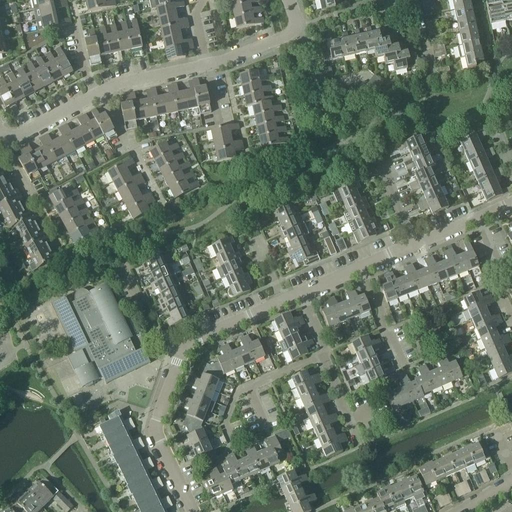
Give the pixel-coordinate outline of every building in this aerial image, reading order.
[(32,0),(35,10),(40,8),(67,2),(66,0),(32,0)] [(105,0),(93,0),(87,1),(89,12),(116,6),(115,1),(106,3),(105,0)] [(154,0),(157,9),(184,4),(183,0),(173,0),(174,0),(173,0),(154,0)] [(231,0),(233,8),(251,4),(260,2),(259,0),(231,0)] [(319,0),(322,11),(336,8),(335,3),(349,0),(348,0),(319,0)] [(452,0),(455,11),(463,9),(462,5),(471,3),(470,0),(452,0)] [(505,21),(500,0),(498,0),(486,3),(491,24),(505,21)] [(511,0),(500,0),(505,21),(511,19),(511,0)] [(35,10),(37,20),(43,19),(60,15),(59,10),(68,8),(68,7),(67,2),(40,8),(35,10)] [(455,11),(457,23),(466,21),(465,16),(473,14),(471,3),(462,5),(463,9),(455,11)] [(157,9),(159,20),(177,16),(176,10),(185,8),(184,4),(157,9)] [(233,8),(236,19),(253,15),(262,13),(261,7),(252,9),(251,4),(233,8)] [(457,23),(460,35),(468,33),(467,28),(476,26),(473,14),(465,16),(466,21),(457,23)] [(60,15),(43,19),(37,20),(39,31),(72,24),(71,19),(61,21),(60,15)] [(253,15),(236,19),(238,29),(265,23),(263,18),(254,20),(253,15)] [(159,20),(161,30),(188,24),(187,19),(178,21),(177,16),(159,20)] [(426,22),(428,29),(440,27),(438,20),(426,22)] [(134,31),(129,32),(132,50),(143,48),(137,21),(132,21),(134,31)] [(124,33),(118,34),(122,52),(132,50),(129,32),(127,23),(122,24),(124,33)] [(161,30),(164,40),(181,37),(180,30),(189,28),(188,24),(161,30)] [(113,35),(107,37),(111,54),(122,52),(118,34),(116,25),(111,26),(113,35)] [(460,35),(462,46),(471,44),(470,40),(478,38),(476,26),(467,28),(468,33),(460,35)] [(102,38),(97,39),(101,57),(111,54),(107,37),(105,27),(100,29),(102,38)] [(375,50),(379,49),(377,41),(382,40),(381,36),(380,32),(372,34),(371,27),(367,28),(368,34),(370,43),(365,44),(367,52),(375,50)] [(101,57),(97,39),(95,30),(90,31),(92,40),(86,41),(91,66),(102,64),(101,57)] [(356,55),(367,52),(365,44),(370,43),(368,34),(361,36),(359,30),(355,31),(356,37),(358,46),(354,47),(356,55)] [(344,57),(356,55),(354,47),(358,46),(356,37),(349,39),(347,33),(343,34),(344,40),(346,48),(342,49),(344,57)] [(164,40),(166,51),(193,45),(192,40),(182,42),(181,37),(164,40)] [(324,62),(344,57),(342,49),(346,48),(344,40),(333,42),(332,38),(326,40),(328,48),(322,49),(324,62)] [(377,58),(384,57),(388,56),(386,47),(392,46),(391,43),(390,43),(389,38),(382,40),(377,41),(379,49),(375,50),(377,58)] [(460,59),(465,58),(465,57),(473,55),(472,51),(481,50),(478,38),(470,40),(471,44),(462,46),(457,47),(460,59)] [(432,46),(433,52),(445,50),(443,43),(432,46)] [(193,45),(166,51),(168,61),(186,57),(185,52),(194,50),(193,45)] [(386,65),(394,63),(398,63),(396,54),(401,53),(400,49),(399,45),(392,46),(386,47),(388,56),(384,57),(386,65)] [(61,59),(55,61),(64,77),(73,72),(65,57),(62,51),(60,48),(56,50),(61,59)] [(465,57),(465,58),(467,69),(476,67),(475,63),(483,61),(481,50),(472,51),(473,55),(465,57)] [(398,63),(394,63),(396,72),(408,69),(407,67),(420,64),(417,52),(409,54),(408,51),(401,53),(396,54),(398,63)] [(51,64),(46,67),(54,82),(64,77),(55,61),(51,53),(47,55),(51,64)] [(41,69),(36,72),(45,88),(54,82),(46,67),(41,58),(37,61),(41,69)] [(32,74),(26,77),(35,93),(45,88),(36,72),(32,63),(27,66),(32,74)] [(7,65),(0,69),(0,74),(9,69),(7,65)] [(437,69),(438,75),(450,73),(449,67),(437,69)] [(22,79),(17,82),(25,98),(35,93),(26,77),(22,69),(17,71),(22,79)] [(13,84),(7,87),(16,103),(25,98),(17,82),(12,74),(11,71),(7,74),(13,84)] [(241,75),(243,86),(261,82),(270,81),(269,76),(259,78),(258,72),(241,75)] [(375,75),(371,80),(380,88),(384,82),(375,75)] [(0,106),(4,105),(6,108),(16,103),(7,87),(3,79),(2,79),(2,78),(0,79),(0,84),(0,85),(0,84),(0,106)] [(193,82),(199,108),(201,116),(212,113),(206,88),(201,89),(199,80),(193,82)] [(371,80),(368,84),(367,84),(373,89),(377,92),(380,88),(371,80)] [(364,81),(360,86),(366,91),(365,91),(369,94),(373,89),(367,84),(368,84),(364,81)] [(191,92),(184,93),(188,111),(199,108),(193,82),(189,83),(191,92)] [(243,86),(245,97),(263,93),(272,91),(271,86),(262,88),(261,82),(243,86)] [(356,83),(353,88),(352,88),(358,93),(362,96),(365,91),(366,91),(360,86),(356,83)] [(177,85),(172,86),(178,113),(188,111),(184,93),(179,94),(177,85)] [(349,85),(345,89),(345,90),(351,94),(350,95),(354,98),(358,93),(352,88),(353,88),(349,85)] [(170,96),(163,98),(167,115),(178,113),(172,86),(168,87),(170,96)] [(345,90),(345,89),(341,87),(337,92),(347,99),(350,95),(351,94),(345,90)] [(156,90),(151,91),(157,117),(167,115),(163,98),(158,99),(156,90)] [(149,101),(142,102),(146,120),(157,117),(151,91),(147,92),(149,101)] [(253,107),(271,103),(274,102),(273,97),(264,99),(263,93),(245,97),(248,108),(253,107)] [(135,94),(130,95),(135,122),(146,120),(142,102),(137,103),(135,94)] [(137,129),(135,122),(130,95),(125,96),(127,105),(121,106),(126,131),(137,129)] [(253,107),(255,117),(273,113),(282,111),(281,106),(272,108),(271,103),(253,107)] [(96,120),(104,136),(108,143),(117,138),(106,115),(101,118),(96,109),(91,112),(96,120)] [(255,117),(258,128),(275,124),(284,122),(283,117),(274,119),(273,113),(255,117)] [(86,115),(81,117),(94,142),(104,136),(96,120),(90,123),(86,115)] [(82,128),(76,131),(85,147),(94,142),(81,117),(77,119),(82,128)] [(258,128),(260,138),(278,134),(287,132),(286,128),(277,129),(275,124),(258,128)] [(67,125),(62,127),(75,152),(85,147),(76,131),(71,134),(67,125)] [(212,130),(214,141),(232,138),(230,132),(240,130),(239,125),(212,130)] [(63,138),(57,141),(66,157),(75,152),(62,127),(58,130),(63,138)] [(460,142),(464,153),(480,146),(478,140),(486,135),(485,131),(460,142)] [(278,134),(260,138),(262,149),(289,143),(288,138),(279,140),(278,134)] [(48,135),(43,138),(56,162),(66,157),(57,141),(52,144),(48,135)] [(408,148),(410,153),(426,147),(421,136),(397,147),(399,151),(408,148)] [(44,148),(38,151),(46,167),(56,162),(43,138),(39,140),(44,148)] [(214,141),(216,152),(243,146),(242,142),(233,144),(232,138),(214,141)] [(150,152),(155,162),(171,153),(179,149),(177,145),(169,149),(166,144),(150,152)] [(28,145),(24,147),(37,172),(46,167),(38,151),(33,154),(28,145)] [(243,146),(216,152),(219,163),(236,159),(235,153),(244,151),(243,146)] [(464,153),(469,163),(494,152),(492,148),(483,151),(480,146),(464,153)] [(37,172),(24,147),(20,150),(25,158),(19,161),(31,184),(41,178),(37,172)] [(404,164),(406,167),(430,156),(426,147),(410,153),(413,159),(404,164)] [(469,163),(473,173),(489,166),(487,160),(495,155),(494,152),(469,163)] [(155,162),(160,171),(176,163),(184,159),(182,154),(174,158),(171,153),(155,162)] [(416,168),(419,172),(419,173),(431,168),(435,167),(430,156),(406,167),(407,171),(416,168)] [(108,173),(114,183),(129,174),(126,169),(135,164),(133,160),(132,160),(108,173)] [(160,171),(166,181),(181,172),(189,168),(189,167),(187,164),(179,168),(176,163),(160,171)] [(473,173),(478,183),(502,172),(501,168),(492,172),(489,166),(473,173)] [(409,185),(411,189),(435,178),(431,168),(419,173),(419,172),(415,174),(418,180),(409,185)] [(166,181),(171,191),(187,182),(194,178),(192,174),(184,178),(181,172),(166,181)] [(478,183),(482,193),(498,186),(496,180),(504,175),(502,172),(478,183)] [(0,192),(11,187),(9,182),(12,180),(9,174),(5,176),(5,177),(0,179),(0,192)] [(114,183),(119,193),(143,180),(141,175),(132,180),(129,174),(114,183)] [(422,189),(424,195),(440,188),(435,178),(411,189),(412,192),(422,189)] [(119,193),(124,202),(140,194),(137,188),(145,184),(143,180),(119,193)] [(187,182),(171,191),(176,200),(199,187),(197,183),(189,187),(187,182)] [(343,201),(359,194),(356,190),(361,188),(358,182),(338,190),(333,192),(338,203),(343,201)] [(498,186),(482,193),(486,203),(511,192),(510,188),(500,191),(498,186)] [(0,192),(0,206),(21,196),(17,190),(14,192),(11,187),(0,192)] [(418,205),(420,209),(444,198),(440,188),(424,195),(427,200),(418,205)] [(58,193),(56,189),(48,193),(50,197),(58,193)] [(49,198),(55,208),(71,199),(79,195),(77,191),(68,195),(65,189),(58,193),(50,197),(49,198)] [(124,202),(129,211),(153,198),(151,194),(142,199),(140,194),(124,202)] [(343,201),(348,211),(367,203),(365,198),(361,200),(359,194),(343,201)] [(0,206),(0,207),(5,217),(23,208),(20,204),(24,202),(21,196),(0,206)] [(153,198),(129,211),(134,221),(149,212),(147,207),(155,203),(153,198)] [(444,198),(420,209),(421,212),(430,209),(433,215),(449,208),(444,198)] [(60,217),(76,209),(84,204),(82,200),(73,204),(71,199),(55,208),(60,217)] [(368,215),(366,210),(370,209),(367,203),(348,211),(343,213),(348,224),(368,215)] [(278,217),(280,222),(296,215),(291,205),(271,213),(274,219),(278,217)] [(11,228),(14,226),(32,217),(29,211),(25,213),(23,208),(5,217),(11,228)] [(328,208),(322,211),(325,217),(331,214),(328,208)] [(60,217),(65,227),(81,218),(89,214),(87,210),(78,214),(76,209),(60,217)] [(278,229),(281,234),(300,226),(304,224),(300,214),(296,216),(296,215),(280,222),(282,227),(278,229)] [(14,226),(20,237),(38,228),(35,223),(39,221),(35,215),(32,217),(14,226)] [(376,224),(374,218),(370,220),(368,215),(348,224),(353,234),(376,224)] [(321,217),(315,219),(317,225),(323,223),(321,217)] [(65,227),(70,237),(86,228),(94,224),(92,219),(83,224),(81,218),(65,227)] [(329,226),(331,231),(337,229),(335,223),(329,226)] [(287,238),(289,243),(305,236),(309,235),(304,224),(300,226),(281,234),(283,240),(287,238)] [(376,224),(357,232),(354,234),(358,244),(377,236),(375,231),(379,229),(376,224)] [(20,237),(26,248),(47,237),(44,231),(40,232),(38,228),(20,237)] [(86,228),(70,237),(75,246),(99,233),(97,229),(89,233),(86,228)] [(337,229),(331,231),(334,237),(339,234),(337,229)] [(287,249),(290,255),(309,247),(305,236),(289,243),(292,247),(287,249)] [(26,248),(31,258),(49,249),(47,244),(50,242),(47,237),(26,248)] [(212,259),(218,257),(233,250),(230,244),(234,243),(232,238),(213,246),(208,248),(208,249),(211,256),(211,257),(211,258),(213,258),(212,259)] [(330,238),(325,240),(332,256),(337,254),(330,238)] [(336,241),(338,246),(341,252),(347,249),(343,238),(336,241)] [(468,253),(462,255),(468,272),(479,268),(469,243),(465,245),(468,253)] [(309,247),(290,255),(292,260),(297,258),(299,264),(304,261),(306,267),(321,261),(317,252),(312,252),(309,247)] [(49,249),(31,258),(34,263),(31,265),(30,267),(33,272),(59,258),(55,251),(52,253),(49,249)] [(218,257),(222,267),(241,259),(239,252),(235,254),(233,250),(218,257)] [(453,250),(448,251),(458,276),(468,272),(462,255),(456,258),(453,250)] [(448,261),(442,263),(448,280),(458,276),(448,251),(445,253),(448,261)] [(149,268),(152,273),(167,267),(162,256),(143,264),(145,270),(149,268)] [(433,257),(428,259),(438,284),(448,280),(442,263),(436,266),(433,257)] [(221,280),(227,277),(226,277),(242,271),(239,265),(243,263),(241,259),(222,267),(217,269),(221,280)] [(428,269),(422,271),(428,288),(438,284),(428,259),(424,261),(428,269)] [(201,264),(195,266),(198,273),(204,270),(201,264)] [(152,285),(175,275),(171,265),(167,267),(152,273),(154,278),(149,280),(152,285)] [(412,265),(409,267),(418,292),(428,288),(422,271),(416,274),(412,265)] [(408,277),(402,279),(408,296),(418,292),(409,267),(404,269),(408,277)] [(192,268),(186,270),(189,276),(195,274),(192,268)] [(226,277),(227,277),(231,287),(250,279),(247,273),(244,275),(242,271),(226,277)] [(393,273),(388,275),(398,300),(408,296),(402,279),(396,281),(393,273)] [(180,285),(175,275),(152,285),(154,291),(159,289),(161,294),(180,285)] [(398,300),(388,275),(384,277),(388,285),(381,287),(388,304),(398,300)] [(250,279),(231,287),(231,288),(229,289),(228,291),(228,293),(229,296),(231,298),(233,298),(235,297),(236,298),(251,292),(248,286),(252,284),(250,279)] [(210,284),(205,287),(207,293),(213,291),(210,284)] [(184,295),(180,285),(161,294),(163,298),(158,300),(161,306),(184,295)] [(51,304),(62,327),(73,351),(74,351),(76,354),(68,358),(82,387),(96,381),(94,377),(101,374),(106,384),(150,363),(146,354),(143,349),(134,353),(131,346),(133,345),(105,287),(90,294),(88,291),(85,290),(81,290),(78,291),(76,294),(75,297),(75,301),(69,304),(66,297),(51,304)] [(201,288),(195,291),(198,297),(204,295),(201,288)] [(355,290),(350,292),(360,316),(371,312),(364,295),(358,298),(355,290)] [(350,301),(343,303),(350,320),(360,316),(350,292),(347,293),(350,301)] [(446,294),(443,295),(446,303),(456,298),(454,293),(450,294),(448,294),(446,294)] [(463,300),(468,311),(492,300),(490,296),(481,300),(479,293),(463,300)] [(185,308),(189,306),(184,295),(161,306),(163,311),(167,309),(169,314),(184,308),(185,308)] [(335,298),(330,299),(340,324),(350,320),(343,303),(338,306),(335,298)] [(211,302),(214,307),(220,305),(217,299),(211,302)] [(340,324),(330,299),(326,301),(329,309),(323,312),(329,328),(340,324)] [(468,311),(472,320),(487,313),(485,308),(494,304),(492,300),(468,311)] [(184,308),(169,314),(172,319),(167,321),(170,327),(189,318),(185,308),(184,308)] [(472,320),(476,330),(501,320),(499,316),(490,320),(487,313),(472,320)] [(275,321),(280,332),(304,322),(302,317),(293,321),(290,314),(275,321)] [(476,330),(481,340),(496,333),(493,328),(502,324),(501,320),(476,330)] [(280,332),(284,342),(299,335),(297,328),(305,325),(304,322),(280,332)] [(481,340),(485,350),(509,339),(507,336),(499,340),(496,333),(481,340)] [(284,342),(288,352),(312,341),(310,337),(302,340),(299,335),(284,342)] [(247,336),(244,338),(254,362),(265,357),(258,341),(251,344),(247,336)] [(243,348),(238,350),(245,366),(254,362),(244,338),(240,339),(243,348)] [(352,345),(357,355),(381,345),(379,340),(371,344),(368,338),(352,345)] [(485,350),(489,360),(504,353),(502,348),(511,344),(509,339),(485,350)] [(42,344),(46,352),(54,348),(50,341),(42,344)] [(312,341),(288,352),(292,362),(308,355),(305,348),(314,345),(312,341)] [(228,344),(224,346),(235,371),(245,366),(238,350),(232,353),(228,344)] [(357,355),(361,365),(377,358),(374,352),(383,348),(381,345),(357,355)] [(217,359),(219,363),(219,362),(225,375),(235,371),(224,346),(220,348),(224,356),(217,359)] [(489,360),(493,370),(511,361),(511,357),(507,359),(504,353),(489,360)] [(445,357),(441,359),(452,383),(462,379),(462,378),(455,363),(449,366),(445,357)] [(361,365),(365,375),(389,364),(388,360),(379,364),(377,358),(361,365)] [(441,369),(435,372),(442,388),(452,383),(441,359),(437,361),(441,369)] [(460,360),(455,363),(462,378),(467,375),(460,360)] [(511,361),(493,370),(498,380),(511,374),(511,371),(510,367),(511,366),(511,361)] [(207,365),(202,375),(219,382),(221,377),(225,375),(219,362),(219,363),(211,366),(207,365)] [(389,364),(365,375),(370,385),(386,378),(383,372),(391,368),(389,364)] [(425,366),(421,368),(432,392),(442,388),(435,372),(429,374),(425,366)] [(415,381),(415,383),(416,383),(422,397),(422,396),(432,392),(421,368),(417,370),(421,378),(415,381)] [(291,380),(296,390),(320,379),(318,375),(310,379),(307,373),(291,380)] [(192,378),(190,382),(215,392),(219,382),(202,375),(200,381),(192,378)] [(406,377),(402,378),(413,403),(423,398),(422,396),(422,397),(416,383),(415,383),(410,385),(406,377)] [(402,389),(396,391),(403,407),(413,403),(402,378),(398,380),(402,389)] [(300,400),(316,393),(314,387),(322,383),(321,382),(320,379),(296,390),(300,400)] [(197,389),(195,395),(211,402),(215,392),(190,382),(189,386),(197,389)] [(403,407),(396,391),(390,394),(387,385),(382,388),(393,412),(403,407)] [(299,412),(329,399),(327,395),(319,399),(316,393),(300,400),(295,402),(299,412)] [(184,398),(182,402),(207,412),(212,414),(215,405),(210,403),(211,402),(195,395),(192,401),(184,398)] [(305,410),(309,420),(325,412),(322,406),(330,403),(329,399),(305,410)] [(189,410),(187,415),(203,422),(207,412),(182,402),(181,407),(189,410)] [(99,427),(139,511),(162,511),(118,418),(121,417),(118,412),(108,417),(110,421),(99,427)] [(309,420),(313,429),(337,419),(336,415),(328,419),(325,412),(309,420)] [(189,436),(189,437),(202,431),(201,427),(203,422),(187,415),(182,426),(186,427),(189,436)] [(124,423),(128,432),(135,428),(131,419),(124,423)] [(313,429),(318,439),(333,432),(331,426),(339,423),(337,419),(313,429)] [(181,447),(183,452),(207,441),(202,431),(189,437),(189,436),(186,437),(189,444),(181,447)] [(318,439),(322,449),(346,438),(344,435),(336,438),(333,432),(318,439)] [(268,449),(262,452),(270,468),(280,464),(278,460),(284,457),(274,436),(264,441),(268,449)] [(133,442),(137,451),(144,447),(140,438),(133,442)] [(346,438),(322,449),(326,459),(342,452),(340,446),(348,443),(346,438)] [(207,441),(183,452),(185,455),(193,451),(196,458),(211,451),(207,441)] [(472,445),(467,447),(476,466),(486,461),(485,460),(490,457),(485,447),(481,449),(479,445),(473,448),(472,445)] [(252,446),(249,447),(260,473),(270,468),(262,452),(256,455),(252,446)] [(248,458),(243,460),(250,477),(260,473),(249,447),(244,449),(248,458)] [(464,451),(459,454),(466,470),(476,466),(467,447),(463,449),(464,451)] [(233,454),(229,456),(241,481),(250,477),(243,460),(237,463),(233,454)] [(452,454),(448,456),(456,474),(466,470),(459,454),(453,456),(452,454)] [(222,469),(225,475),(225,474),(230,486),(231,486),(241,481),(229,456),(225,458),(229,467),(222,469)] [(445,460),(439,462),(446,478),(456,474),(448,456),(444,457),(445,460)] [(142,461),(147,470),(154,467),(149,458),(142,461)] [(433,462),(429,464),(437,482),(446,478),(439,462),(434,465),(433,462)] [(437,482),(429,464),(424,466),(425,468),(419,471),(426,487),(437,482)] [(215,468),(212,470),(223,495),(233,491),(231,486),(230,486),(225,474),(225,475),(219,477),(215,468)] [(223,495),(212,470),(207,472),(211,481),(205,483),(213,500),(223,495)] [(485,472),(480,474),(484,484),(490,482),(485,472)] [(282,492),(286,500),(303,493),(299,486),(308,482),(307,481),(305,476),(297,480),(295,477),(293,473),(277,480),(279,485),(282,492)] [(484,484),(480,474),(474,477),(478,487),(484,484)] [(410,477),(406,479),(414,497),(414,498),(416,502),(425,498),(423,494),(424,493),(417,477),(411,480),(410,477)] [(152,481),(156,490),(163,486),(159,478),(152,481)] [(38,482),(28,493),(42,508),(51,498),(65,511),(67,511),(73,507),(44,479),(40,483),(38,482)] [(403,484),(397,486),(404,502),(414,498),(414,497),(406,479),(402,481),(403,484)] [(467,482),(461,485),(465,495),(471,492),(467,482)] [(465,495),(461,485),(455,487),(459,497),(465,495)] [(391,486),(386,488),(396,511),(406,507),(404,502),(397,486),(392,488),(391,486)] [(377,495),(379,499),(380,499),(385,510),(385,511),(393,511),(396,511),(386,488),(383,489),(384,492),(377,495)] [(19,506),(12,510),(12,511),(37,511),(42,508),(28,493),(27,494),(26,493),(18,501),(19,502),(17,504),(19,506)] [(291,511),(310,511),(310,510),(308,505),(316,502),(314,497),(314,496),(305,499),(303,493),(286,500),(289,507),(291,511)] [(448,493),(442,495),(447,506),(452,503),(448,493)] [(447,506),(442,495),(436,498),(441,509),(447,506)] [(161,500),(165,509),(172,506),(168,497),(161,500)] [(373,499),(369,500),(373,511),(385,511),(385,510),(380,499),(379,499),(374,501),(373,499)] [(365,505),(360,507),(362,511),(373,511),(369,500),(364,502),(365,505)]
